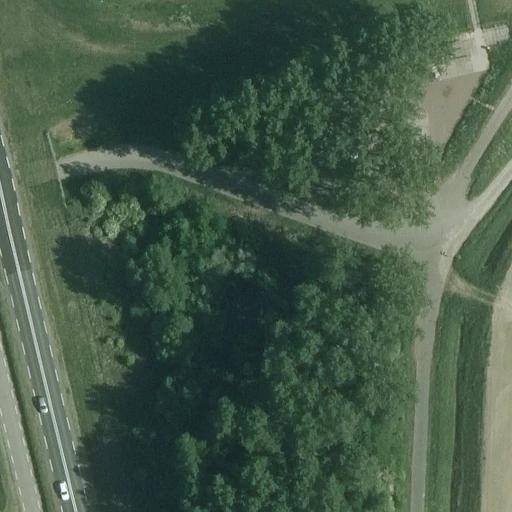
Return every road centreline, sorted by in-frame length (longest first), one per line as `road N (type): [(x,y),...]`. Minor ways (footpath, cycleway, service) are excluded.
road 1 (unclassified): [(429,259),(146,157),(96,158)]
road 2 (primary): [(73,511),(0,199)]
road 3 (unclassified): [(416,511),(429,259)]
road 4 (unclassified): [(449,236),(462,178),(511,97)]
road 5 (unclassified): [(34,511),(0,379)]
